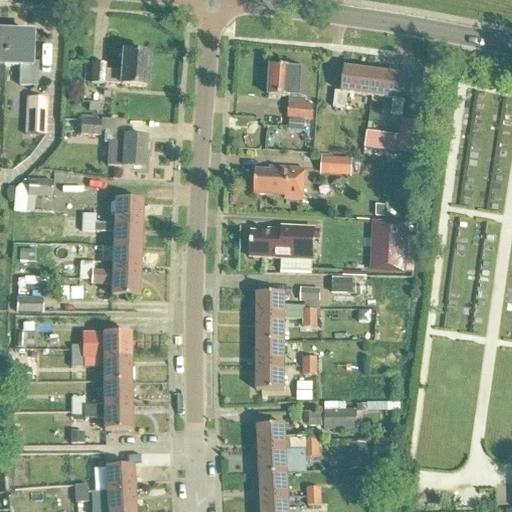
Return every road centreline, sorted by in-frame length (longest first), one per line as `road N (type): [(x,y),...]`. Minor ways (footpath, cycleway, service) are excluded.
road 1 (residential): [(197,511),(195,238),(209,2)]
road 2 (residential): [(511,49),(209,2)]
